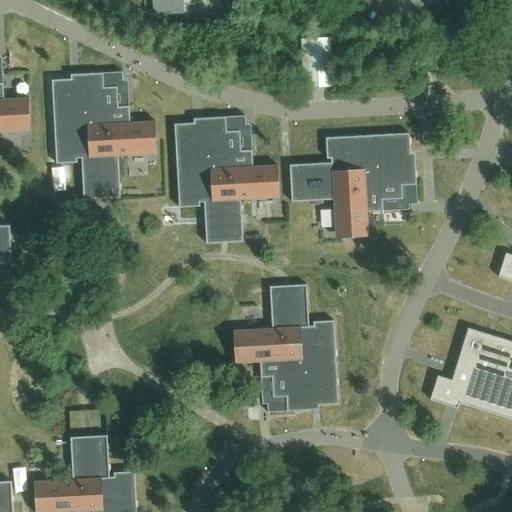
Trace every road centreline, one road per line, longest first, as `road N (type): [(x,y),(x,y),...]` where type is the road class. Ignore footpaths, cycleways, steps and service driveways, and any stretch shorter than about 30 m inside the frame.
road 1 (residential): [(24,0),(185,84),(285,112),(504,102)]
road 2 (residential): [(384,439),(318,436),(234,451),(192,511)]
road 3 (residential): [(428,283),(390,363),(384,439)]
road 4 (residential): [(490,146),(428,283)]
road 5 (residential): [(384,439),(511,465)]
